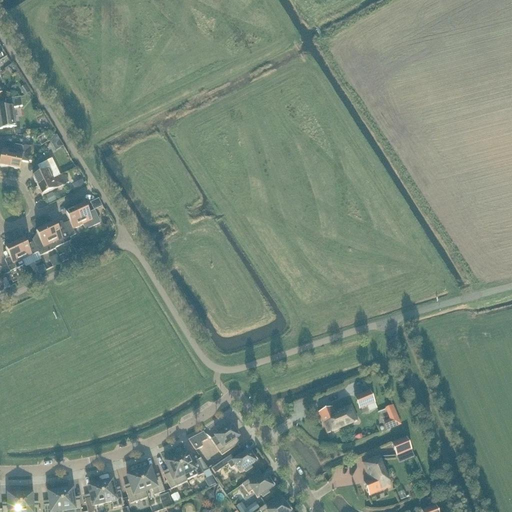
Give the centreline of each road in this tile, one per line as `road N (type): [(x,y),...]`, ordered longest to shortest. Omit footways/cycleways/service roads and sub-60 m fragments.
road 1 (unclassified): [(388,322),(218,370),(199,356),(129,240),(0,300)]
road 2 (residential): [(0,471),(123,453),(236,398),(318,511)]
road 3 (unclassified): [(467,511),(388,322)]
road 4 (unclassified): [(388,322),(511,287)]
